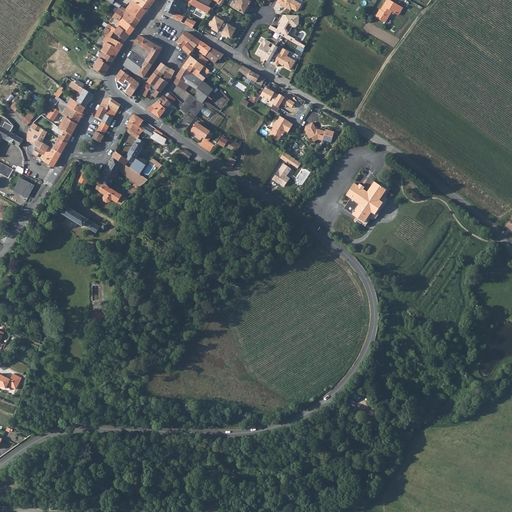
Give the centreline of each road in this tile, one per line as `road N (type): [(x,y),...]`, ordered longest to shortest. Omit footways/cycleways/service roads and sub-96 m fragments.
road 1 (tertiary): [(131,105),(345,255),(374,298),(371,340),(342,386),(292,421),(230,434),(86,428),(50,435),(0,465)]
road 2 (residential): [(234,55),(390,147),(468,204),(511,252)]
road 3 (track): [(350,122),(436,0)]
